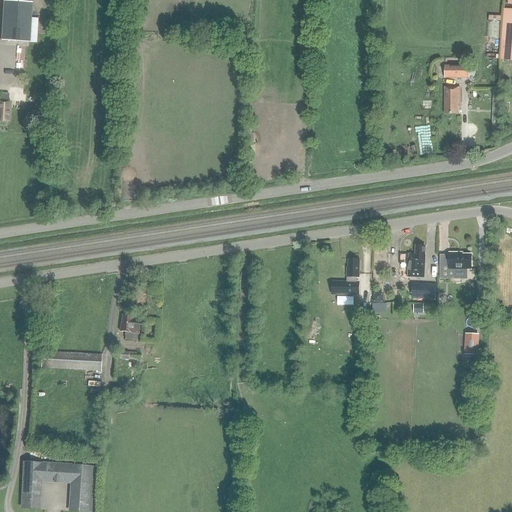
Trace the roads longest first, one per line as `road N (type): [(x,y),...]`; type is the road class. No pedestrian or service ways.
road 1 (unclassified): [(0,234),(452,167),(511,148)]
road 2 (unclassified): [(0,283),(445,216),(511,213)]
